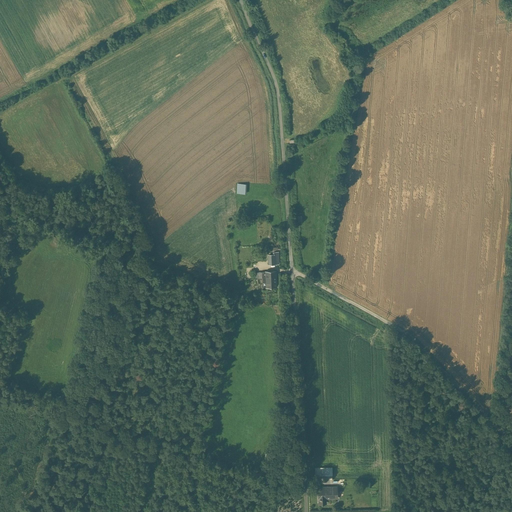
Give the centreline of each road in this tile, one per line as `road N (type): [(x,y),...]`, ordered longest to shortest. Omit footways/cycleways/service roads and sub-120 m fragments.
road 1 (unclassified): [(240,0),(278,92),(304,511)]
road 2 (track): [(292,273),(410,337),(511,443)]
road 3 (track): [(0,399),(58,413),(86,407),(120,360),(136,271)]
road 4 (track): [(208,0),(61,80)]
road 5 (track): [(98,254),(231,299)]
road 6 (track): [(70,414),(199,445)]
